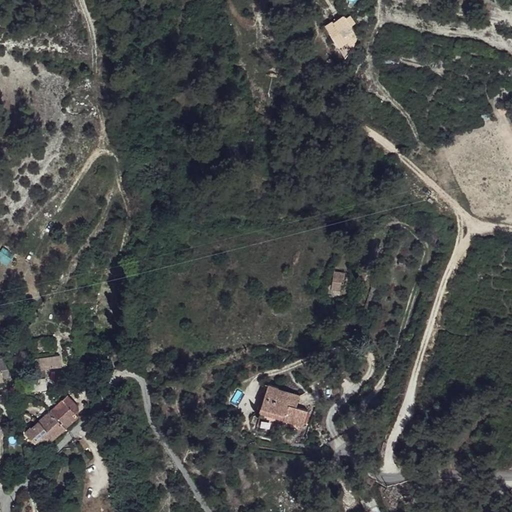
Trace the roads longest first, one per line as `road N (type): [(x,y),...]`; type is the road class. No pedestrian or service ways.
road 1 (unclassified): [(6,511),(22,483),(123,373),(138,374),(155,427),(208,511)]
road 2 (unclassified): [(332,511),(330,480),(341,457),(391,473),(511,473)]
